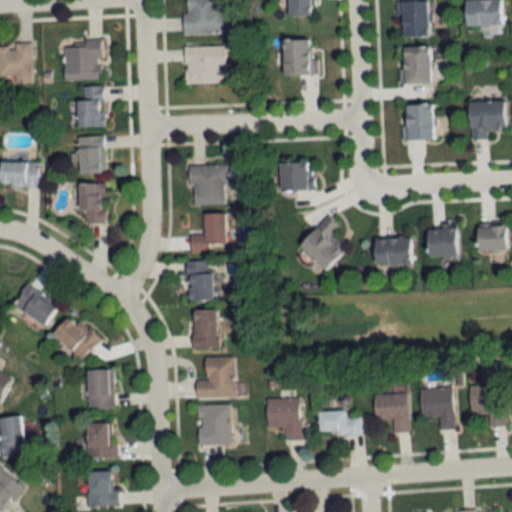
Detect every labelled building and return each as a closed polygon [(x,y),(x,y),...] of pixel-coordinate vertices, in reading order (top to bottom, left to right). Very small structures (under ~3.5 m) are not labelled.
[(226,34),(226,6),(219,6),(219,0),(183,0),(184,34),(226,34)] [(287,0),(287,17),(312,17),(311,0),(287,0)] [(465,0),(465,26),(502,25),(501,0),(465,0)] [(399,37),(428,37),(428,1),(399,1),(399,37)] [(83,40),(83,47),(63,47),(65,80),(102,79),(101,39),(83,40)] [(317,59),(309,59),(309,40),(282,40),(282,75),(317,75),(317,59)] [(31,44),(0,44),(0,76),(14,76),(14,82),(31,82),(31,44)] [(184,46),(184,83),(218,83),(218,65),(224,65),(224,46),(184,46)] [(402,84),(430,84),(430,47),(402,47),(402,84)] [(105,127),(105,86),(78,86),(78,127),(105,127)] [(487,130),(506,130),(505,101),(469,102),(469,139),(487,139),(487,130)] [(405,140),(433,140),(433,105),(405,105),(405,140)] [(105,174),(104,137),(77,137),(78,174),(105,174)] [(38,162),(0,162),(0,187),(38,188),(38,162)] [(279,162),(279,191),(314,191),(314,162),(279,162)] [(226,165),(189,166),(190,205),(227,204),(226,165)] [(105,223),(105,184),(78,184),(78,212),(84,212),(84,223),(105,223)] [(203,214),(203,234),(190,234),(190,252),(225,251),(225,214),(203,214)] [(323,270),(344,249),(331,236),(340,228),(328,216),(298,246),(323,270)] [(506,227),(477,227),(477,251),(506,251),(506,227)] [(427,256),(457,256),(457,229),(427,229),(427,256)] [(375,238),(375,264),(411,264),(411,238),(375,238)] [(211,261),(188,262),(189,302),(213,301),(211,261)] [(12,306),(45,325),(57,304),(24,285),(12,306)] [(216,350),(216,311),(191,311),(191,350),(216,350)] [(100,340),(88,329),(83,335),(66,319),(52,333),(80,361),(100,340)] [(233,357),(205,358),(205,381),(196,381),(196,399),(234,398),(233,357)] [(87,409),(113,409),(113,371),(87,371),(87,409)] [(0,396),(10,378),(0,372),(0,396)] [(487,427),(504,427),(503,385),(468,386),(469,416),(487,415),(487,427)] [(419,389),(421,416),(438,416),(439,430),(454,429),(452,388),(419,389)] [(373,394),(374,420),(393,419),(393,433),(408,432),(406,393),(373,394)] [(301,440),(300,398),(266,399),(266,429),(284,428),(284,440),(301,440)] [(196,406),(196,445),(230,445),(230,406),(196,406)] [(318,412),(319,436),(361,435),(361,415),(346,416),(346,411),(318,412)] [(0,453),(0,457),(26,454),(22,416),(0,418),(0,453)] [(87,424),(87,458),(115,458),(115,424),(87,424)] [(0,511),(22,487),(0,468),(0,511)] [(87,472),(87,506),(117,506),(117,490),(112,490),(112,472),(87,472)]
